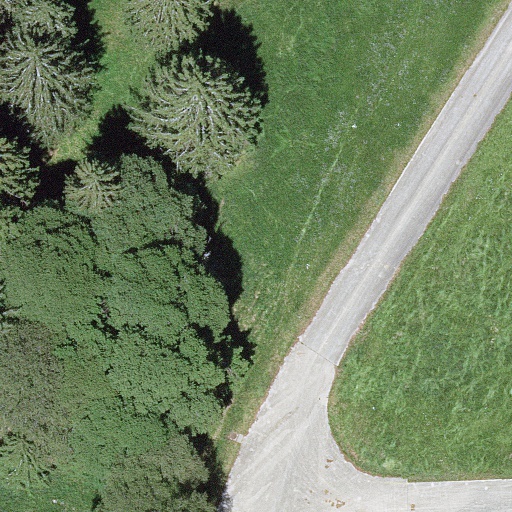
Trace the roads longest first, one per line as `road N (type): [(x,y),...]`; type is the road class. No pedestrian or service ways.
road 1 (track): [(268,511),(303,405),(358,284),(511,49)]
road 2 (track): [(511,500),(315,511)]
